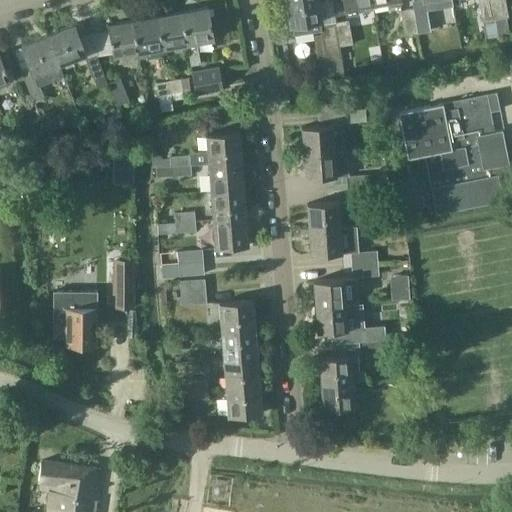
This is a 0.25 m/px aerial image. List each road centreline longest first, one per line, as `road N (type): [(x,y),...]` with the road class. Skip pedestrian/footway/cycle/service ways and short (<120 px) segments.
road 1 (residential): [(296,454),(271,129),(251,0)]
road 2 (residential): [(296,454),(121,431),(0,382)]
road 3 (residential): [(296,454),(511,475)]
